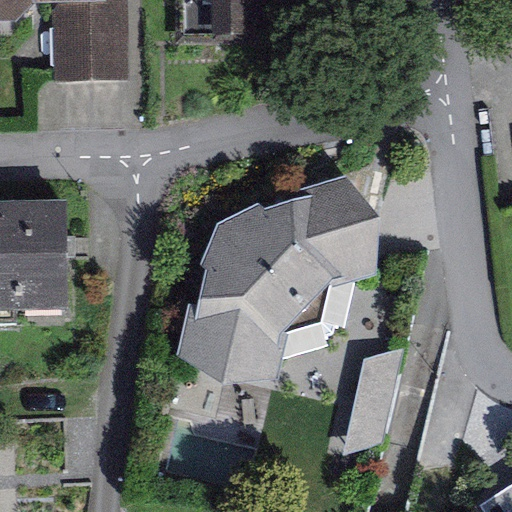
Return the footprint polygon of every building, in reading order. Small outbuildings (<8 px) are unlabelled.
[(0,0),(0,10),(16,7),(22,0),(69,0),(71,62),(128,60),(126,0),(0,0)] [(300,0),(180,0),(180,32),(300,34),(300,0)] [(380,218),(345,176),(305,189),(307,195),(264,209),(257,203),(217,224),(200,264),(206,268),(197,306),(190,304),(177,355),(224,387),(277,382),(283,360),(328,347),(327,341),(328,336),(332,336),(335,333),(334,328),(340,327),(345,328),(355,281),(377,274),(380,218)] [(75,200),(0,202),(0,306),(78,304),(75,200)] [(364,359),(343,456),(383,442),(403,349),(364,359)] [(511,511),(511,500),(500,508),(502,511),(511,511)]
